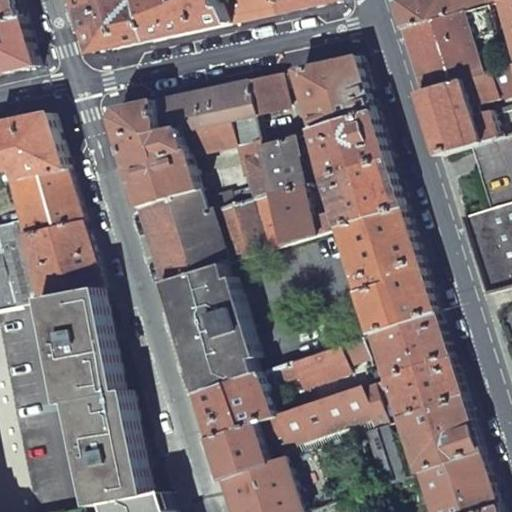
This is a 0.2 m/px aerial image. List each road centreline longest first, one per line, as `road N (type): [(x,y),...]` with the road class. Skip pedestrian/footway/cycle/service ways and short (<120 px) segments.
road 1 (residential): [(220,511),(86,87)]
road 2 (residential): [(378,14),(511,433)]
road 3 (residential): [(378,14),(355,33),(86,87)]
